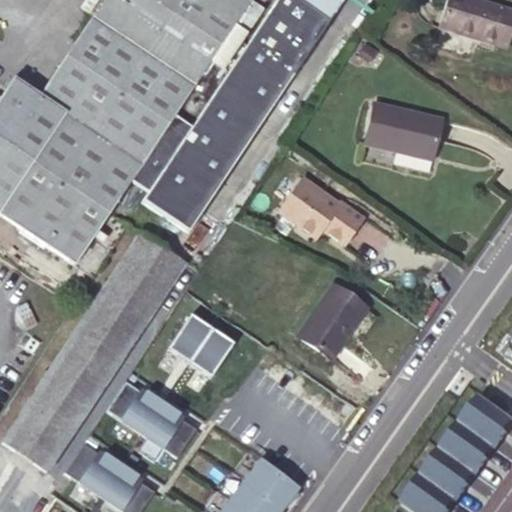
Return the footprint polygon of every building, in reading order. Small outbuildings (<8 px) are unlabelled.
[(101,0),(91,17),(194,85),(195,83),(205,90),(227,58),(226,57),(216,51),(234,23),(245,31),(261,6),(251,0),(101,0)] [(190,236),(333,23),(336,17),(335,17),(346,1),(344,0),(274,0),(233,62),(227,58),(205,90),(195,83),(194,85),(177,112),(193,123),(141,203),(190,236)] [(495,41),(504,9),(474,0),(445,0),(437,29),(473,40),(474,35),(495,41)] [(511,28),(511,10),(504,9),(495,41),(474,35),(473,40),(507,49),(511,28)] [(9,80),(0,94),(0,218),(75,268),(177,112),(194,85),(91,17),(37,98),(9,80)] [(363,146),(395,153),(396,148),(433,156),(441,121),(373,105),(363,146)] [(396,148),(395,153),(432,162),(433,156),(396,148)] [(304,173),(281,207),(314,230),(321,228),(325,223),(348,238),(366,211),(342,196),(339,199),(324,189),(325,187),(304,173)] [(171,256),(138,234),(0,442),(45,472),(184,264),(171,256)] [(83,285),(73,278),(63,294),(73,300),(83,285)] [(371,301),(338,279),(304,330),(319,340),(312,352),(328,363),(336,351),(338,352),(371,301)] [(194,309),(171,343),(213,372),(236,337),(194,309)] [(128,376),(109,405),(143,428),(165,396),(149,385),(147,389),(128,376)] [(165,396),(143,428),(180,452),(199,424),(180,411),(183,408),(177,404),(165,396)] [(511,422),(479,398),(478,399),(484,403),(476,413),(470,408),(458,426),(464,430),(490,449),(494,452),(506,435),(503,432),(510,422),(511,424),(511,422)] [(464,430),(457,439),(451,435),(438,452),(445,457),(471,476),(475,478),(487,461),(484,459),(490,449),(464,430)] [(85,441),(66,469),(101,492),(122,459),(106,449),(104,453),(85,441)] [(262,455),(246,476),(250,479),(283,504),(300,483),(262,455)] [(445,457),(438,466),(432,461),(419,478),(426,483),(452,502),(455,505),(468,488),(464,485),(471,476),(445,457)] [(101,492),(132,511),(140,511),(157,487),(138,475),(141,471),(122,459),(101,492)] [(246,476),(231,496),(234,499),(250,511),(277,511),(283,504),(250,479),(246,476)] [(426,483),(419,492),(413,487),(399,506),(407,511),(446,511),(445,511),(452,502),(426,483)] [(231,496),(218,511),(250,511),(234,499),(231,496)]
